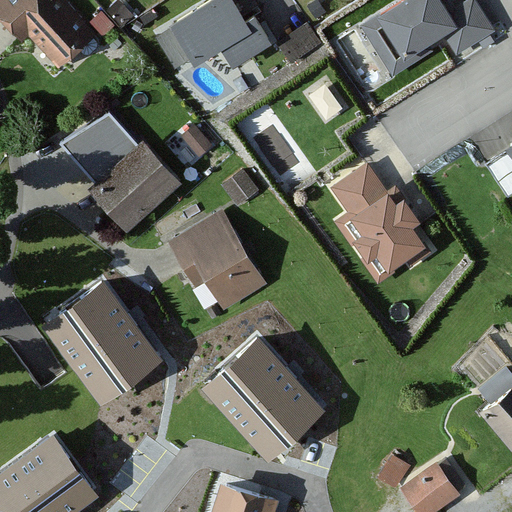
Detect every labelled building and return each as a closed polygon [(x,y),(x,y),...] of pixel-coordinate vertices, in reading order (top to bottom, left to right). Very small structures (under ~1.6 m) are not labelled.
[(0,0),(0,21),(19,42),(29,33),(59,64),(92,33),(61,0),(0,0)] [(231,0),(208,0),(172,22),(195,59),(219,44),(232,65),(271,41),(256,18),(247,24),(231,0)] [(467,0),(446,13),(438,0),(400,0),(363,23),(394,74),(432,50),(426,40),(441,31),(453,52),(490,29),(472,0),(467,0)] [(293,56),(323,38),(308,15),(278,34),(293,56)] [(314,84),(326,109),(341,102),(328,77),(314,84)] [(211,145),(195,124),(181,135),(197,155),(211,145)] [(142,136),(89,185),(128,228),(181,179),(142,136)] [(511,142),(482,161),(502,193),(511,186),(511,142)] [(368,160),(329,185),(345,209),(330,218),(374,284),(392,272),(389,267),(403,257),(408,265),(428,252),(410,224),(420,218),(397,183),(388,189),(368,160)] [(256,193),(243,172),(223,184),(236,205),(256,193)] [(220,209),(166,238),(182,268),(193,262),(217,306),(260,283),(220,209)] [(163,354),(105,271),(42,315),(101,398),(163,354)] [(325,403),(259,329),(201,380),(267,454),(325,403)] [(511,382),(479,410),(511,449),(511,382)] [(66,511),(99,489),(52,425),(0,462),(0,511),(66,511)] [(387,451),(371,477),(390,489),(406,463),(387,451)] [(399,482),(419,511),(426,511),(459,491),(437,458),(399,482)] [(206,511),(273,511),(279,494),(217,477),(206,511)]
